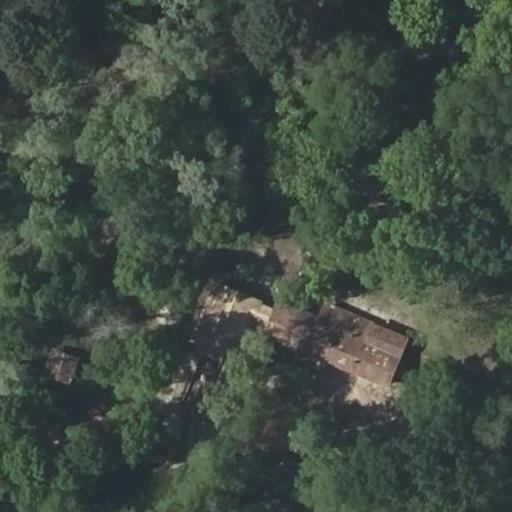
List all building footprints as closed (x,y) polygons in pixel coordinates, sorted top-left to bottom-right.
[(382,0),(378,26),(411,31),(415,0),(382,0)] [(354,189),(382,193),(392,132),(364,128),(354,189)] [(215,278),(194,339),(241,356),(262,294),(215,278)] [(296,346),(388,383),(408,339),(327,306),(321,319),(279,302),(266,333),(269,335),(296,346)] [(52,346),(47,374),(75,380),(81,352),(52,346)]
